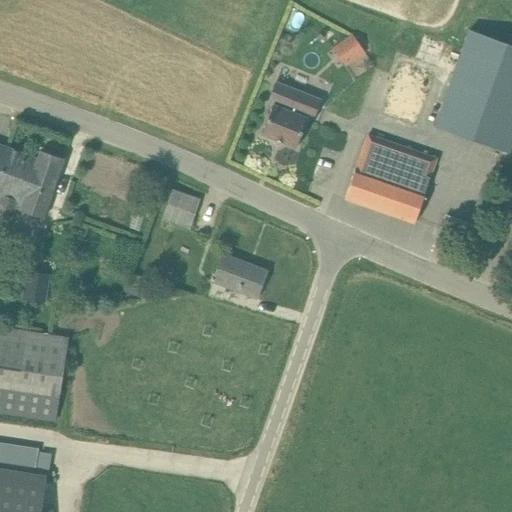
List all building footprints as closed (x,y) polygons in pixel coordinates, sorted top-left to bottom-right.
[(511,147),(511,45),(469,31),(458,61),(409,43),(386,107),(435,125),(510,152),(511,147)] [(366,54),(353,34),(333,48),(346,68),(366,54)] [(322,98),(276,80),(269,98),(275,100),(262,134),(297,148),(310,114),(315,116),(322,98)] [(437,159),(369,135),(345,199),(415,223),(426,191),(437,159)] [(38,158),(0,144),(0,193),(1,194),(0,197),(0,254),(17,207),(45,216),(65,159),(41,151),(38,158)] [(201,199),(174,189),(163,219),(190,229),(201,199)] [(444,220),(440,232),(454,237),(458,225),(444,220)] [(267,271),(224,254),(214,281),(257,298),(267,271)] [(50,275),(27,271),(23,299),(45,302),(50,275)] [(123,291),(142,298),(147,283),(128,276),(123,291)] [(0,411),(57,420),(70,336),(0,325),(0,411)] [(0,511),(41,511),(47,478),(33,476),(37,448),(0,442),(0,511)]
